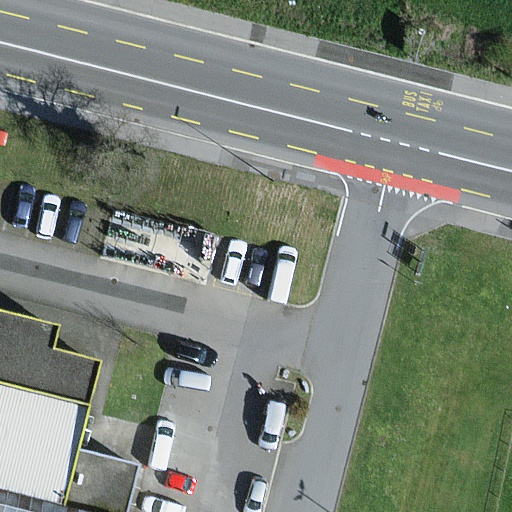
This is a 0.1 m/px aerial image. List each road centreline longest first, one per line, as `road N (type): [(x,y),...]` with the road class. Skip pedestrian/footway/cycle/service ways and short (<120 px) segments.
road 1 (primary): [(402,131),(0,29)]
road 2 (unclassified): [(304,511),(402,131)]
